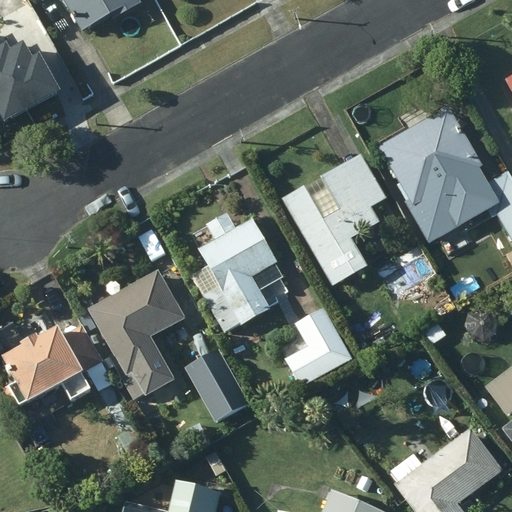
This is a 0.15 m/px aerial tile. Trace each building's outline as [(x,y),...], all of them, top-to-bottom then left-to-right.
[(11,0),(0,0),(0,11),(5,21),(19,13),(11,0)] [(141,6),(137,0),(63,0),(83,33),(110,18),(113,23),(141,6)] [(0,109),(6,120),(59,91),(38,53),(33,56),(25,41),(15,47),(11,40),(0,45),(0,109)] [(483,169),(449,110),(377,149),(411,209),(451,188),(456,197),(475,187),(470,177),(483,169)] [(388,200),(361,156),(282,201),(332,289),(368,269),(351,239),(379,223),(371,210),(388,200)] [(511,230),(511,182),(485,196),(505,234),(511,230)] [(208,268),(192,277),(224,335),(240,327),(242,330),(272,313),(253,279),(278,265),(252,220),(234,230),(231,224),(211,235),(214,242),(199,251),(208,268)] [(436,275),(417,243),(375,268),(395,300),(436,275)] [(186,321),(157,273),(88,311),(112,356),(109,358),(133,402),(142,396),(145,400),(175,383),(152,340),(186,321)] [(446,337),(436,323),(423,333),(433,347),(446,337)] [(326,324),(303,337),(321,368),(344,355),(326,324)] [(103,364),(81,326),(61,338),(57,331),(38,342),(36,339),(0,359),(15,385),(3,391),(14,412),(18,409),(29,428),(91,393),(93,396),(100,392),(108,406),(122,399),(103,364)] [(241,399),(222,363),(201,374),(220,410),(241,399)] [(511,422),(502,431),(511,443),(511,369),(486,390),(508,418),(511,414),(511,422)] [(150,452),(136,427),(117,438),(131,462),(150,452)] [(503,474),(470,431),(423,467),(413,455),(389,473),(399,485),(394,489),(411,511),(461,511),(458,508),(503,474)] [(156,470),(150,459),(138,466),(144,477),(156,470)] [(216,511),(221,495),(177,484),(170,511),(216,511)] [(377,511),(332,491),(324,511),(377,511)]
